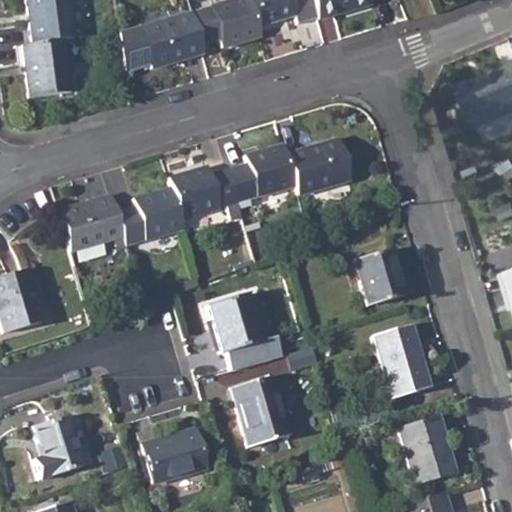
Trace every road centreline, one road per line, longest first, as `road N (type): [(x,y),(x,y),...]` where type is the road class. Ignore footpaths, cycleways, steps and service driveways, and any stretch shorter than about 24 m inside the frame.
road 1 (residential): [(511,495),(388,62)]
road 2 (residential): [(388,62),(0,176)]
road 3 (residential): [(0,383),(104,358),(148,372)]
road 4 (residential): [(511,12),(388,62)]
